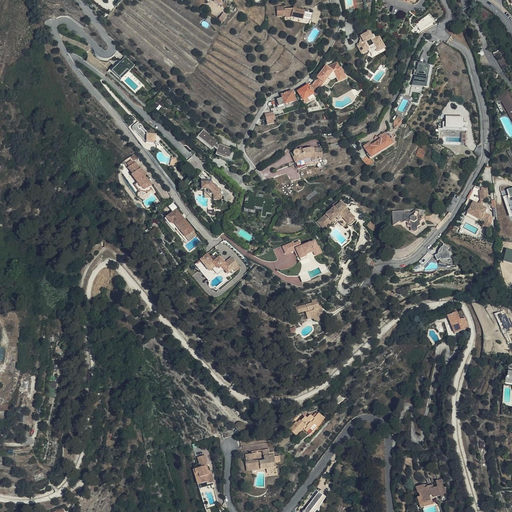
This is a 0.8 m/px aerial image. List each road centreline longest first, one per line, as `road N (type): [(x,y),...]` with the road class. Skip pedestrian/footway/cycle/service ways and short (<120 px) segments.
road 1 (residential): [(81,0),(110,42),(109,54),(67,21),(53,32),(211,242)]
road 2 (residential): [(442,0),(450,13),(440,33),(470,58),(484,114),(484,159),(432,241),(411,261),(377,269)]
road 3 (residential): [(336,0),(340,21),(330,45),(303,82),(264,104),(247,133),(243,151),(252,166)]
road 4 (residential): [(388,446),(397,444),(407,415),(417,442),(428,443),(441,345),(453,351),(456,337)]
road 5 (residential): [(285,511),(357,420),(380,422),(388,446)]
